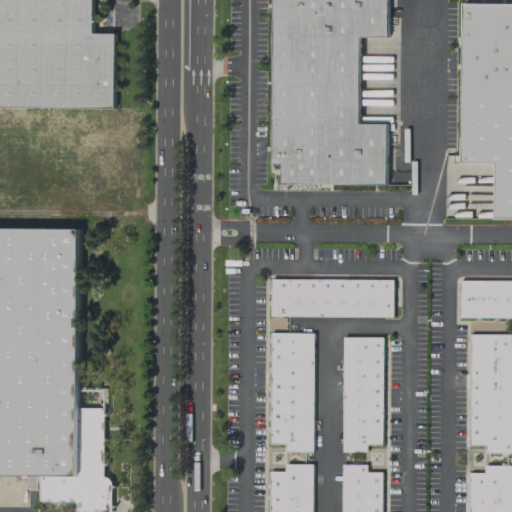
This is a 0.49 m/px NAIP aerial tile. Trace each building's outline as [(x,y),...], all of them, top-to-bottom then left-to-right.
[(0,0),(92,0),(92,33),(115,33),(114,108),(0,106),(0,0)] [(387,0),(387,37),(359,37),(359,123),(386,123),(386,184),(281,183),(281,162),(272,162),(272,0),(387,0)] [(463,3),(511,3),(511,217),(496,217),(496,162),(462,162),(463,3)] [(0,230),(77,231),(75,408),(104,409),(103,476),(106,476),(108,477),(110,479),(111,481),(111,511),(76,511),(76,502),(40,502),(40,475),(0,474),(0,230)] [(270,279),(393,279),(392,316),(270,315),(270,279)] [(459,279),(511,279),(511,316),(459,316),(459,279)] [(270,333),(313,333),(312,451),(284,451),(284,444),(269,444),(270,333)] [(470,334),(511,334),(511,452),(484,452),(484,444),(469,444),(470,334)] [(342,336),(382,336),(382,444),(366,444),(366,450),(342,450),(342,336)] [(269,511),(312,511),(313,463),(285,463),(285,470),(270,470),(269,511)] [(380,511),(341,511),(342,463),(366,464),(366,472),(381,472),(380,511)] [(467,511),(511,511),(511,466),(483,466),(483,473),(468,473),(467,511)]
